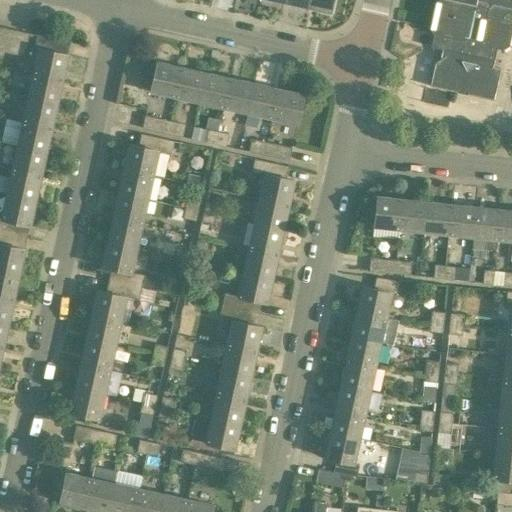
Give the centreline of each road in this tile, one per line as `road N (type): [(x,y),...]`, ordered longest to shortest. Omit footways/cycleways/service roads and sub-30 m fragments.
road 1 (residential): [(10,511),(120,6)]
road 2 (residential): [(264,511),(349,152)]
road 3 (residential): [(365,58),(120,6)]
road 4 (residential): [(511,171),(349,152)]
